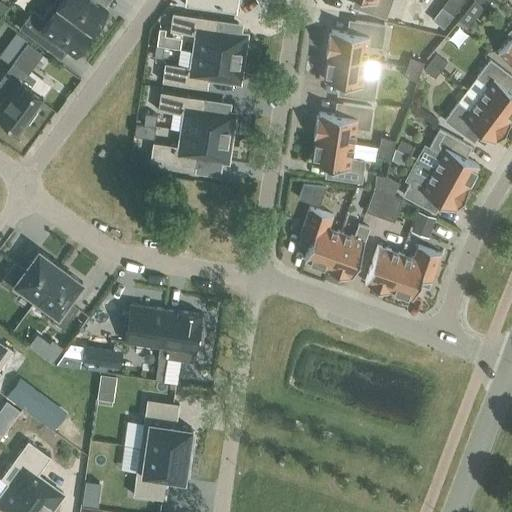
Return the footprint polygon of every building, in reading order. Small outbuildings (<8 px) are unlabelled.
[(60,0),(56,6),(90,31),(105,9),(92,0),(60,0)] [(184,0),(184,5),(236,12),(237,0),(184,0)] [(360,0),(357,8),(385,18),(391,0),(360,0)] [(448,0),(445,0),(440,7),(451,15),(458,7),(448,0)] [(73,53),(90,31),(56,6),(52,4),(43,18),(33,11),(20,29),(48,50),(55,40),(73,53)] [(181,13),(179,32),(196,35),(194,51),(242,58),(246,34),(207,28),(208,18),(181,13)] [(327,55),(365,61),(368,45),(381,47),(384,25),(355,21),(353,33),(331,30),(330,34),(328,33),(325,55),(327,55)] [(158,27),(156,44),(169,46),(171,35),(165,34),(166,28),(158,27)] [(3,56),(12,62),(28,41),(19,34),(3,56)] [(511,36),(497,51),(511,66),(511,36)] [(155,45),(153,56),(162,57),(164,46),(155,45)] [(174,64),(171,82),(198,86),(200,76),(239,82),(242,58),(194,51),(191,66),(174,64)] [(429,61),(439,69),(445,62),(435,54),(429,61)] [(365,61),(327,55),(323,80),(346,83),(344,95),(373,100),(376,78),(363,76),(365,61)] [(409,58),(406,67),(418,71),(422,62),(409,58)] [(487,85),(478,98),(508,121),(511,115),(511,92),(506,87),(511,78),(511,76),(489,60),(476,77),(487,85)] [(439,69),(429,61),(423,69),(433,77),(439,69)] [(23,73),(13,66),(0,83),(0,86),(8,93),(0,103),(0,116),(17,129),(24,118),(28,121),(35,110),(32,108),(41,95),(19,79),(23,73)] [(406,67),(403,76),(415,81),(418,71),(406,67)] [(170,93),(167,111),(184,114),(182,130),(231,137),(234,113),(195,107),(196,97),(170,93)] [(508,121),(478,98),(468,110),(457,102),(444,120),(468,138),(475,128),(493,141),(495,138),(497,139),(510,122),(508,121)] [(313,137),(315,137),(353,143),(355,127),(368,130),(372,108),(342,103),(341,116),(319,112),(318,116),(316,116),(313,137)] [(145,112),(144,124),(155,125),(157,114),(145,112)] [(144,124),(142,136),(154,138),(155,126),(144,124)] [(422,145),(414,158),(433,168),(466,187),(478,165),(459,154),(465,143),(439,129),(428,148),(422,145)] [(162,143),(159,161),(186,165),(188,155),(227,161),(231,137),(182,130),(179,146),(162,143)] [(353,143),(315,137),(311,162),(333,165),(331,178),(360,182),(364,160),(350,158),(353,143)] [(394,141),(380,137),(378,146),(391,150),(394,141)] [(396,148),(407,155),(412,146),(400,139),(396,148)] [(378,146),(375,155),(389,159),(391,150),(378,146)] [(466,187),(433,168),(425,182),(413,176),(403,195),(429,209),(435,198),(454,209),(456,206),(458,207),(468,188),(466,187)] [(380,217),(388,195),(373,190),(365,212),(380,217)] [(388,195),(380,217),(392,221),(400,199),(388,195)] [(304,260),(328,268),(340,232),(328,228),(333,215),(309,207),(300,235),(311,239),(304,260)] [(418,213),(413,227),(430,233),(435,219),(418,213)] [(340,232),(328,268),(327,270),(347,277),(348,275),(351,277),(369,228),(358,224),(354,237),(340,232)] [(388,292),(388,290),(401,253),(377,245),(364,281),(368,282),(367,284),(388,292)] [(413,258),(401,253),(388,290),(412,298),(419,277),(431,281),(441,253),(418,245),(413,258)] [(36,300),(61,266),(39,250),(25,269),(15,262),(0,281),(11,290),(15,284),(36,300)] [(36,300),(56,315),(52,320),(63,328),(78,308),(69,301),(83,282),(61,266),(36,300)] [(130,303),(125,338),(160,344),(161,344),(162,332),(166,309),(130,303)] [(160,344),(158,356),(195,362),(198,337),(200,337),(201,329),(199,329),(202,314),(166,309),(162,332),(161,344),(160,344)] [(28,320),(18,332),(35,346),(45,334),(28,320)] [(0,339),(0,374),(2,373),(0,371),(0,367),(13,350),(0,339)] [(144,392),(136,446),(187,453),(191,426),(187,425),(188,421),(173,419),(176,397),(144,392)] [(19,469),(9,483),(48,511),(63,493),(37,474),(48,459),(25,442),(11,463),(19,469)] [(136,446),(128,500),(160,505),(163,483),(179,485),(179,481),(183,481),(187,453),(136,446)] [(0,511),(48,511),(9,483),(0,495),(0,511)]
